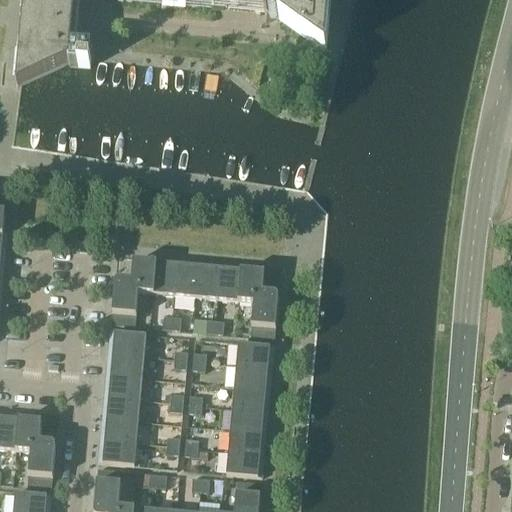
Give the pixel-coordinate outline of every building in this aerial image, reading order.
[(25,0),(22,43),(18,89),(70,65),(70,68),(91,70),(91,61),(92,59),(92,54),(93,49),(77,48),(81,0),(25,0)] [(327,57),(332,0),(107,0),(108,0),(230,11),(231,5),(251,7),(251,13),(268,15),(266,30),(280,24),(327,57)] [(162,266),(156,266),(153,298),(175,300),(178,264),(166,263),(162,266)] [(153,298),(156,266),(134,264),(132,283),(119,282),(118,283),(116,283),(116,284),(115,285),(111,329),(135,331),(139,296),(153,298)] [(178,264),(175,300),(196,302),(199,270),(193,269),(189,265),(178,264)] [(199,270),(196,302),(218,304),(221,268),(210,267),(205,270),(199,270)] [(239,306),(242,274),(236,273),(232,269),(221,268),(218,304),(239,306)] [(275,344),(279,300),(278,299),(277,298),(276,297),(275,296),(263,295),(265,276),(242,274),(239,306),(254,307),(251,342),(275,344)] [(172,334),(173,321),(164,320),(163,333),(172,334)] [(182,322),(173,321),(172,334),(181,335),(182,322)] [(215,338),(216,325),(207,324),(206,337),(215,338)] [(224,326),(216,325),(215,338),(223,339),(224,326)] [(113,357),(145,360),(147,339),(111,335),(110,348),(113,352),(113,357)] [(238,347),(236,369),(268,372),(269,367),(273,363),(274,350),(238,347)] [(188,365),(188,357),(175,355),(175,364),(188,365)] [(145,360),(113,357),(112,364),(108,368),(107,379),(143,382),(145,360)] [(207,358),(194,357),(193,366),(206,367),(207,358)] [(187,374),(188,365),(175,364),(174,373),(187,374)] [(206,376),(206,367),(193,366),(193,374),(206,376)] [(268,372),(236,369),(234,391),(270,394),(271,383),(267,379),(268,372)] [(143,382),(107,379),(106,391),(109,395),(109,401),(141,404),(143,382)] [(270,394),(234,391),(232,412),(264,415),(265,409),(269,406),(270,394)] [(183,409),(184,400),(172,398),(171,408),(183,409)] [(203,401),(190,400),(190,409),(202,410),(203,401)] [(104,411),(103,422),(139,426),(141,404),(109,401),(108,407),(104,411)] [(183,417),(183,409),(171,408),(170,416),(183,417)] [(202,419),(202,410),(190,409),(189,417),(202,419)] [(232,412),(230,434),(266,437),(267,426),(264,422),(264,415),(232,412)] [(0,452),(17,454),(20,423),(13,422),(9,418),(0,416),(0,452)] [(139,426),(103,422),(102,434),(105,438),(105,444),(137,447),(139,426)] [(42,425),(20,423),(17,454),(31,456),(28,491),(52,493),(56,450),(56,449),(56,448),(55,448),(55,447),(54,446),(53,445),(52,445),(40,444),(42,425)] [(230,434),(228,456),(260,459),(261,453),(265,449),(266,437),(230,434)] [(180,451),(180,443),(168,441),(167,450),(180,451)] [(199,444),(186,443),(186,452),(198,453),(199,444)] [(137,447),(105,444),(104,450),(100,454),(99,466),(135,470),(137,447)] [(179,460),(180,451),(167,450),(166,459),(179,460)] [(198,462),(198,453),(186,452),(185,460),(198,462)] [(260,459),(228,456),(226,478),(262,482),(263,469),(260,465),(260,459)] [(133,511),(134,511),(119,510),(122,475),(98,473),(94,511),(133,511)] [(157,492),(158,479),(150,478),(149,491),(157,492)] [(166,493),(167,480),(158,479),(157,492),(166,493)] [(200,496),(201,483),(193,482),(192,495),(200,496)] [(209,497),(210,484),(201,483),(200,496),(209,497)] [(234,511),(259,511),(261,488),(237,486),(234,511)] [(13,511),(50,511),(50,510),(47,506),(47,499),(15,495),(13,511)]
